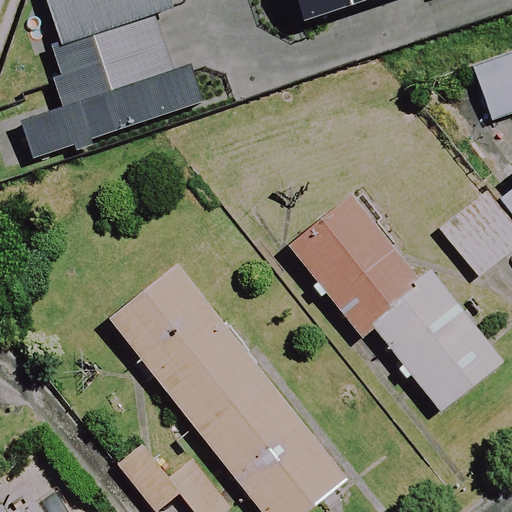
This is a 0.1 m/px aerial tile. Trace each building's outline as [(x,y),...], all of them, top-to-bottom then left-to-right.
[(511,117),(511,58),(476,71),(494,124),(511,117)] [(511,251),(511,230),(484,196),(440,231),(478,279),(511,251)] [(421,286),(355,203),(292,253),(361,340),(372,331),(441,417),(505,365),(433,276),(421,286)] [(311,511),(348,483),(179,271),(111,326),(259,511),(311,511)] [(143,448),(118,468),(153,511),(161,511),(181,496),(193,511),(229,511),(190,462),(168,480),(143,448)] [(14,511),(0,489),(0,511),(14,511)]
